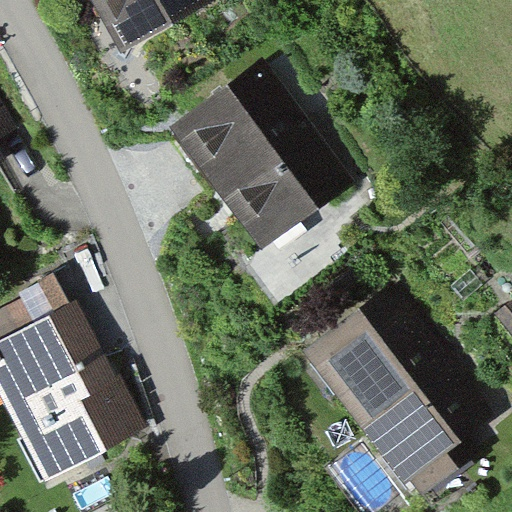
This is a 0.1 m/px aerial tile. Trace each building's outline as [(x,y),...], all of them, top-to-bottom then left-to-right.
[(218,0),(217,0),(94,0),(122,52),(218,0)] [(354,183),(265,69),(186,122),(277,246),(354,183)] [(0,174),(37,153),(0,96),(0,174)] [(494,417),(394,283),(303,350),(404,484),(494,417)] [(145,429),(77,300),(0,340),(0,393),(46,480),(145,429)]
